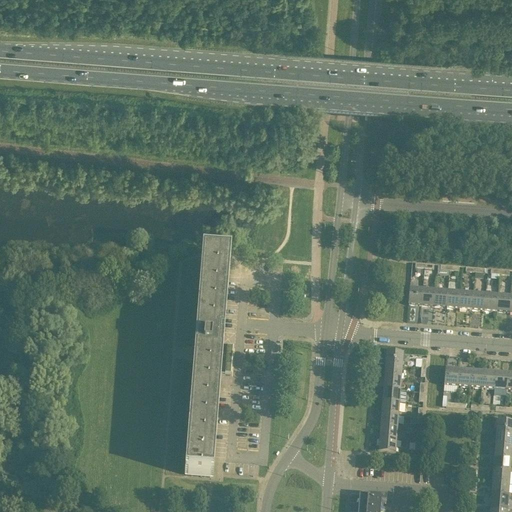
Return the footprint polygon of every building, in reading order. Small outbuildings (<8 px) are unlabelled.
[(205,257),(187,476),(209,478),(217,374),(231,375),(233,347),(220,346),(226,259),(205,257)] [(408,307),(421,308),(422,291),(409,290),(408,307)] [(421,308),(434,309),(435,292),(422,291),(421,308)] [(434,309),(446,310),(448,293),(435,292),(434,309)] [(446,310),(459,310),(460,294),(448,293),(446,310)] [(459,310),(471,311),(473,295),(460,294),(459,310)] [(471,311),(484,312),(485,295),(473,295),(471,311)] [(484,312),(497,313),(498,296),(485,295),(484,312)] [(510,297),(498,296),(497,313),(509,314),(510,297)] [(386,354),(385,367),(402,368),(403,355),(386,354)] [(402,368),(385,367),(384,379),(401,380),(402,368)] [(457,388),(458,371),(445,370),(444,387),(457,388)] [(469,389),(470,372),(458,371),(457,388),(469,389)] [(483,373),(470,372),(469,389),(481,390),(483,373)] [(494,391),(495,374),(483,373),(481,390),(494,391)] [(507,375),(495,374),(494,391),(506,392),(507,375)] [(384,379),(383,391),(400,393),(401,380),(384,379)] [(400,393),(383,391),(382,404),(399,405),(400,393)] [(382,404),(381,416),(398,417),(399,405),(382,404)] [(398,417),(381,416),(380,428),(397,430),(398,417)] [(496,436),(511,436),(511,424),(497,423),(496,436)] [(380,428),(379,441),(396,442),(397,430),(380,428)] [(495,448),(511,449),(511,443),(511,436),(496,436),(495,448)] [(396,442),(379,441),(378,454),(395,455),(396,442)] [(494,460),(510,462),(511,449),(495,448),(494,460)] [(493,473),(509,474),(510,462),(494,460),(493,473)] [(492,485),(508,486),(509,474),(493,473),(492,485)] [(491,497),(507,499),(508,486),(492,485),(491,497)] [(359,497),(357,511),(380,511),(381,505),(385,505),(386,499),(359,497)] [(490,510),(506,511),(507,499),(491,497),(490,510)]
